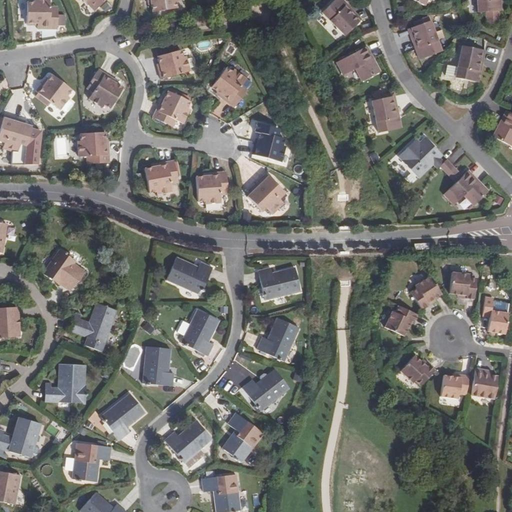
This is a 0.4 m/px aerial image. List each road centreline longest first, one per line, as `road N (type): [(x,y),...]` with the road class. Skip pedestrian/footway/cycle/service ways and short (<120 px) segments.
road 1 (residential): [(149,484),(138,454),(146,432),(210,381),(233,338),(233,239)]
road 2 (tertiary): [(233,239),(408,239)]
road 3 (residential): [(0,401),(49,340),(36,292),(0,272)]
road 4 (residential): [(457,131),(395,63),(375,0)]
road 5 (tertiary): [(116,207),(167,228),(233,239)]
